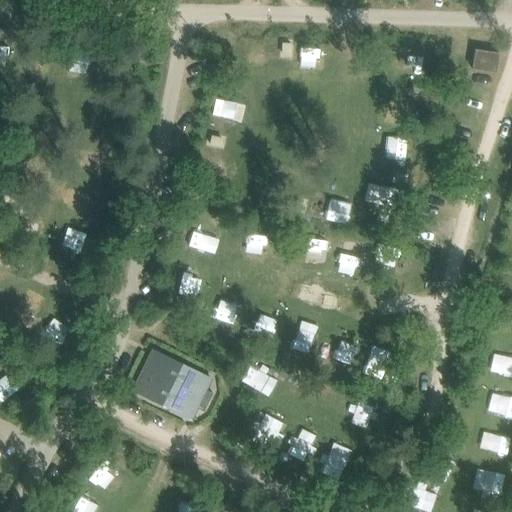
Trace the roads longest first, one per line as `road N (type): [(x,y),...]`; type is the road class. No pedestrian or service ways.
road 1 (track): [(511,66),(425,381),(344,511)]
road 2 (track): [(336,511),(77,397)]
